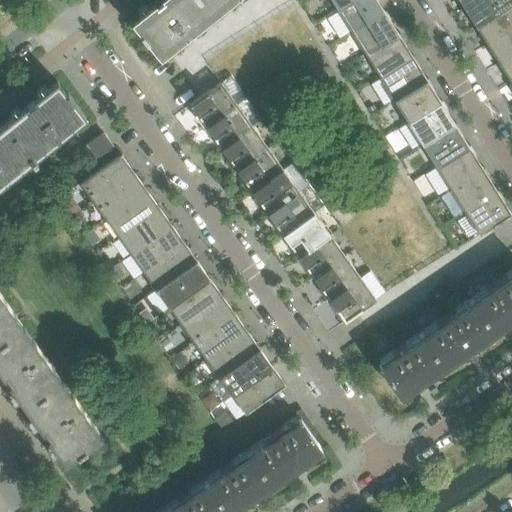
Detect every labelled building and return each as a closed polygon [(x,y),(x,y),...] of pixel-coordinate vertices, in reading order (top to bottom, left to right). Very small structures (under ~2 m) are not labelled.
[(160,58),(212,16),(199,0),(158,0),(131,22),(141,34),(140,35),(146,43),(147,42),(160,58)] [(199,0),(212,16),(232,0),(199,0)] [(353,0),(331,0),(338,10),(353,0)] [(384,12),(376,0),(353,0),(338,10),(352,32),(384,12)] [(475,26),(511,2),(511,0),(475,0),(463,8),(475,26)] [(486,44),(511,28),(511,2),(475,26),(486,44)] [(398,35),(384,12),(352,32),(366,55),(398,35)] [(498,62),(511,53),(511,28),(486,44),(498,62)] [(412,57),(398,35),(366,55),(380,77),(412,57)] [(509,81),(511,79),(511,53),(498,62),(509,81)] [(426,79),(412,57),(380,77),(394,100),(426,79)] [(440,102),(426,79),(394,100),(408,122),(440,102)] [(85,117),(73,102),(73,101),(67,93),(66,94),(57,82),(4,124),(32,159),(34,158),(45,149),(67,132),(84,119),(85,117)] [(236,105),(220,82),(189,104),(206,127),(236,105)] [(454,124),(440,102),(408,122),(422,144),(454,124)] [(221,148),(252,126),(236,105),(206,127),(221,148)] [(32,159),(4,124),(0,127),(0,185),(19,170),(30,184),(44,173),(36,163),(37,162),(34,158),(32,159)] [(468,146),(454,124),(422,144),(436,167),(468,146)] [(236,170),(267,148),(252,126),(221,148),(236,170)] [(112,146),(109,142),(103,133),(86,144),(96,158),(112,146)] [(482,169),(468,146),(436,167),(450,189),(482,169)] [(252,191),(282,169),(267,148),(236,170),(252,191)] [(93,202),(134,173),(120,154),(80,183),(93,202)] [(267,213),(298,191),(282,169),(252,191),(267,213)] [(496,191),(482,169),(450,189),(464,211),(496,191)] [(106,220),(147,190),(134,173),(93,202),(106,220)] [(118,237),(159,208),(147,190),(106,220),(118,237)] [(282,234),(313,212),(298,191),(267,213),(282,234)] [(511,215),(496,191),(464,211),(478,235),(511,215)] [(79,209),(72,199),(62,206),(69,216),(79,209)] [(131,255),(172,225),(159,208),(118,237),(131,255)] [(85,222),(78,212),(71,218),(77,227),(85,222)] [(298,256),(328,234),(313,212),(282,234),(298,256)] [(143,272),(184,243),(172,225),(131,255),(143,272)] [(313,277),(344,255),(328,234),(298,256),(313,277)] [(156,290),(197,261),(184,243),(143,272),(156,290)] [(328,299),(359,277),(344,255),(313,277),(328,299)] [(168,307),(209,278),(197,261),(156,290),(168,307)] [(493,333),(511,320),(511,273),(471,301),(493,333)] [(375,299),(359,277),(328,299),(344,322),(375,299)] [(181,325),(222,296),(209,278),(168,307),(181,325)] [(0,345),(24,328),(0,294),(0,345)] [(194,343),(235,314),(222,296),(181,325),(194,343)] [(443,367),(493,333),(471,301),(421,336),(443,367)] [(206,360),(247,331),(235,314),(194,343),(206,360)] [(62,382),(24,328),(0,345),(0,373),(25,409),(62,382)] [(219,378),(260,349),(247,331),(206,360),(219,378)] [(400,397),(443,367),(421,336),(380,363),(378,365),(400,397)] [(231,395),(272,367),(260,349),(219,378),(231,395)] [(244,414),(284,386),(285,385),(272,367),(231,395),(244,414)] [(102,437),(72,395),(62,382),(25,409),(64,464),(77,455),(78,456),(86,450),(85,449),(95,442),(102,437)] [(312,426),(301,409),(295,413),(299,419),(300,418),(308,429),(312,426)] [(317,443),(308,429),(300,418),(299,419),(298,420),(298,419),(249,453),(271,485),(322,450),(317,443)] [(230,511),(271,485),(249,453),(206,482),(226,511),(230,511)] [(226,511),(206,482),(164,511),(226,511)]
